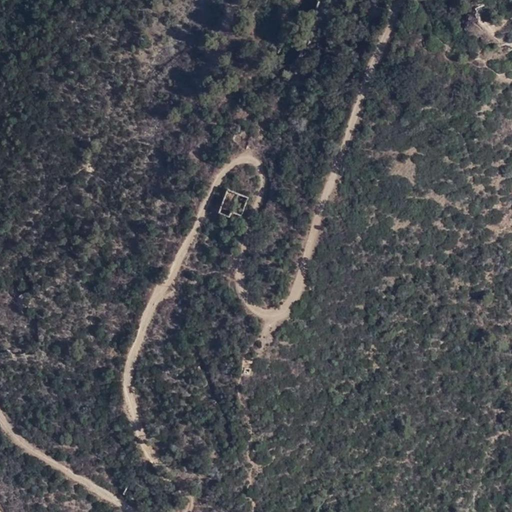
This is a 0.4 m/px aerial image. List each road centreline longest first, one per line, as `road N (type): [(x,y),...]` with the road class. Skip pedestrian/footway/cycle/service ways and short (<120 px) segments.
road 1 (track): [(188,511),(188,487),(149,451),(128,391),(129,360),(233,161),(262,160),(268,177),(239,268),(242,291),(256,309),(279,311),(296,291),(322,198),(401,0)]
road 2 (track): [(0,416),(18,438),(134,511)]
